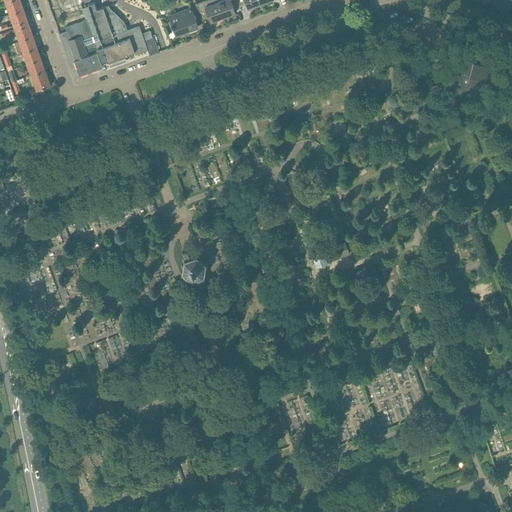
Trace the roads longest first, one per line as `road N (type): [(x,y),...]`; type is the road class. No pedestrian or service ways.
road 1 (residential): [(123,79),(337,0)]
road 2 (secondary): [(40,511),(0,327)]
